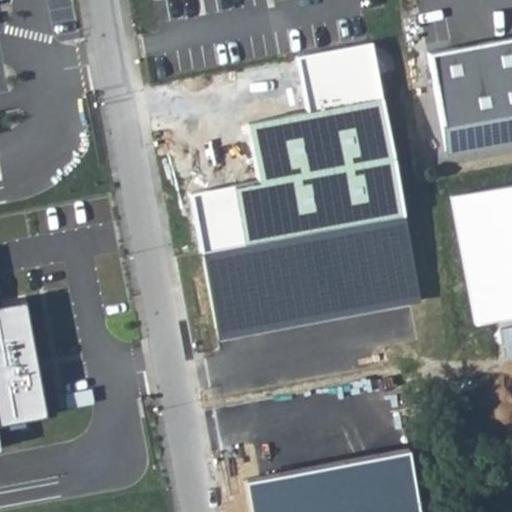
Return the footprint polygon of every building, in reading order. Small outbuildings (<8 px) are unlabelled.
[(511,33),(426,49),(444,148),(511,135),(511,33)] [(369,38),(296,52),(307,108),(245,120),(256,182),(193,194),(220,336),(418,298),(369,38)] [(511,183),(449,196),(475,322),(511,314),(511,183)] [(0,422),(48,410),(25,297),(0,302),(0,422)] [(414,511),(403,449),(243,480),(248,511),(414,511)]
